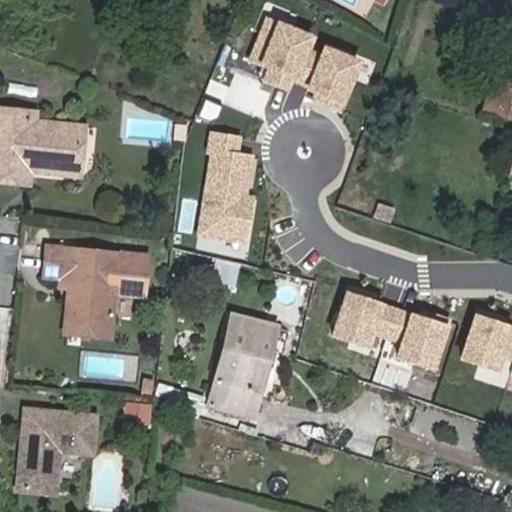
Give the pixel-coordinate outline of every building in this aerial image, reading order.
[(201,90),(212,57),(192,50),(182,83),(201,90)] [(511,84),(493,78),(486,102),(511,111),(511,84)] [(30,121),(30,112),(0,108),(0,181),(28,185),(29,171),(30,163),(39,164),(45,173),(70,176),(83,169),(87,143),(68,141),(69,125),(37,122),(30,121)] [(38,113),(30,112),(30,121),(37,122),(38,113)] [(89,127),(69,125),(68,141),(87,143),(89,127)] [(177,170),(174,155),(164,158),(167,172),(177,170)] [(30,163),(29,171),(45,173),(39,164),(30,163)] [(82,178),(83,169),(70,176),(82,178)] [(75,295),(66,295),(62,331),(108,335),(113,290),(143,293),(147,253),(48,244),(44,275),(59,276),(59,284),(67,284),(76,285),(75,295)] [(213,259),(209,286),(235,289),(238,262),(213,259)] [(67,284),(66,295),(75,295),(76,285),(67,284)] [(231,317),(214,385),(260,397),(276,329),(231,317)] [(158,382),(153,402),(199,414),(204,394),(158,382)] [(448,412),(477,419),(481,405),(421,390),(418,400),(449,408),(448,412)] [(60,453),(92,456),(97,417),(26,409),(16,489),(55,494),(60,453)]
